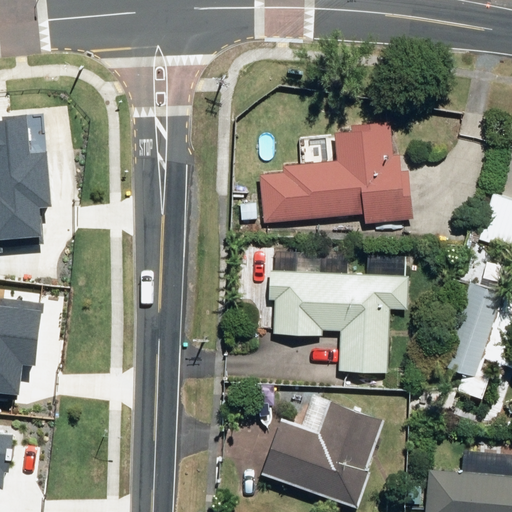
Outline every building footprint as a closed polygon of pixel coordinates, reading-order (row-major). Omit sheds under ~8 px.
[(0,245),(7,245),(6,237),(44,234),(41,200),(55,198),(49,139),(35,141),(32,108),(0,110),(0,245)] [(360,214),(361,224),(410,219),(406,170),(400,171),(398,155),(391,155),(388,122),(349,126),(350,132),(333,134),(335,161),(280,166),(281,174),(258,176),(262,223),(360,214)] [(476,243),(511,252),(511,201),(489,195),(476,243)] [(338,373),(387,374),(389,310),(406,310),(408,258),(375,258),(374,275),(346,274),(347,257),(318,255),(318,273),(293,273),(294,253),(274,253),(273,272),(267,271),(267,300),(273,300),(272,334),(320,336),(320,331),(339,331),(338,373)] [(478,357),(511,368),(511,295),(502,292),(501,294),(467,282),(439,365),(472,376),(478,357)] [(44,302),(0,296),(0,384),(23,388),(27,356),(38,357),(44,302)] [(393,372),(393,390),(411,391),(411,371),(393,372)] [(321,485),(359,499),(368,473),(364,472),(383,421),(326,401),(315,432),(278,419),(258,475),(318,496),(321,485)] [(0,511),(0,477),(7,479),(13,425),(0,423),(0,511)] [(511,511),(511,457),(462,453),(460,473),(427,470),(423,511),(511,511)] [(407,505),(420,505),(421,487),(408,487),(407,505)]
